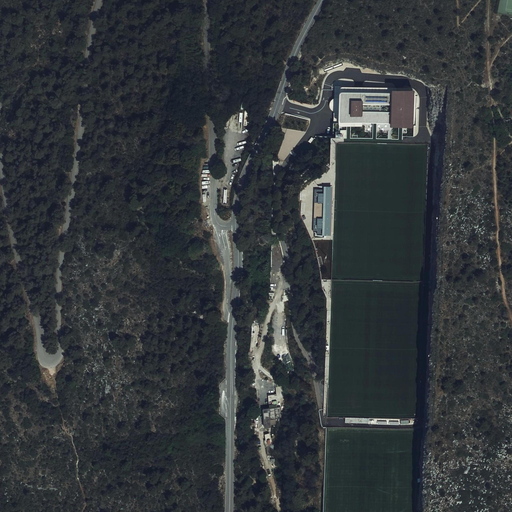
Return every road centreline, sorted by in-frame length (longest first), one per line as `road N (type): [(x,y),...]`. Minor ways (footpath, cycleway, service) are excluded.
road 1 (unclassified): [(100,0),(57,279),(55,355),(41,354),(0,157)]
road 2 (tertiary): [(236,224),(251,162),(321,0)]
road 3 (unclassified): [(221,226),(213,205),(210,0)]
road 4 (tertiary): [(229,511),(234,318)]
road 5 (track): [(487,0),(491,89),(511,136)]
